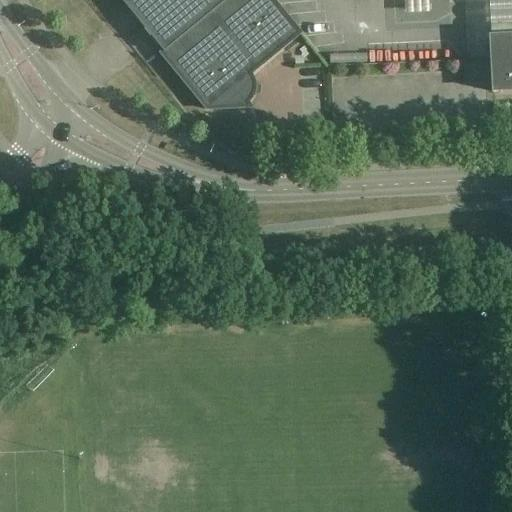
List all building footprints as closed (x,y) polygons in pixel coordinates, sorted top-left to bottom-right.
[(163,53),(226,0),(119,0),(162,52),(163,53)] [(299,34),(271,0),(226,0),(163,53),(162,52),(161,53),(207,110),(250,108),(246,103),(250,99),(252,95),(254,90),(253,84),(252,79),(249,75),(299,34)] [(511,36),(489,37),(492,91),(511,90),(511,36)] [(261,291),(259,277),(248,278),(249,292),(261,291)] [(177,313),(177,300),(167,301),(168,313),(177,313)]
